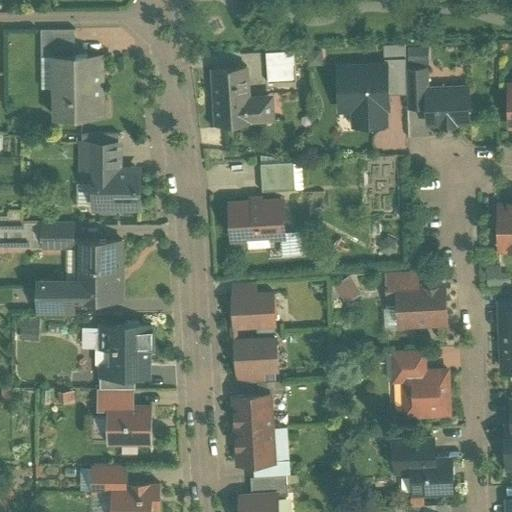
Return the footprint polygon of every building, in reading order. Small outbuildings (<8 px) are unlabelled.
[(69,33),(38,33),(38,57),(48,57),(69,57),(69,33)] [(291,55),(262,57),(264,83),(292,81),(291,55)] [(69,57),(48,57),(48,119),(98,119),(98,57),(69,57)] [(384,59),(384,66),(386,65),(387,95),(408,94),(407,70),(406,58),(384,59)] [(339,67),(341,109),(354,108),(355,124),(386,123),(385,107),(388,107),(387,95),(386,65),(384,66),(339,67)] [(428,70),(407,70),(408,94),(408,107),(428,106),(427,90),(429,90),(428,70)] [(240,71),(208,74),(213,128),(267,124),(265,98),(242,100),(240,71)] [(511,74),(495,75),(496,137),(511,137),(511,74)] [(428,106),(428,123),(441,123),(441,126),(457,125),(457,123),(469,122),(468,88),(429,90),(427,90),(428,106)] [(112,134),(72,135),(74,212),(141,212),(139,169),(113,169),(112,134)] [(288,164),(255,166),(257,193),(290,191),(288,164)] [(511,256),(511,197),(487,198),(490,257),(511,256)] [(277,200),(223,203),(225,245),(279,242),(277,200)] [(70,279),(24,280),(25,322),(79,321),(78,308),(115,307),(113,236),(74,237),(74,225),(27,226),(28,251),(70,250),(70,279)] [(420,272),(380,273),(382,329),(448,328),(446,282),(420,283),(420,272)] [(332,284),(340,301),(358,292),(350,275),(332,284)] [(279,281),(221,285),(225,330),(283,325),(279,281)] [(511,296),(494,298),(497,374),(511,373),(511,296)] [(139,318),(88,318),(89,379),(139,378),(139,318)] [(284,333),(225,336),(227,384),(286,380),(284,333)] [(422,351),(389,353),(390,385),(403,384),(404,415),(445,413),(443,371),(423,372),(422,351)] [(223,389),(224,426),(272,424),(270,387),(223,389)] [(149,389),(94,390),(96,447),(150,446),(149,389)] [(224,426),(226,463),(273,461),(272,424),(224,426)] [(511,467),(511,430),(508,431),(500,431),(502,468),(511,467)] [(429,444),(393,446),(394,474),(406,473),(408,496),(444,495),(443,463),(430,464),(429,444)] [(97,496),(97,511),(156,511),(155,478),(132,478),(131,460),(81,461),(82,497),(97,496)] [(285,511),(284,485),(228,489),(229,511),(285,511)]
